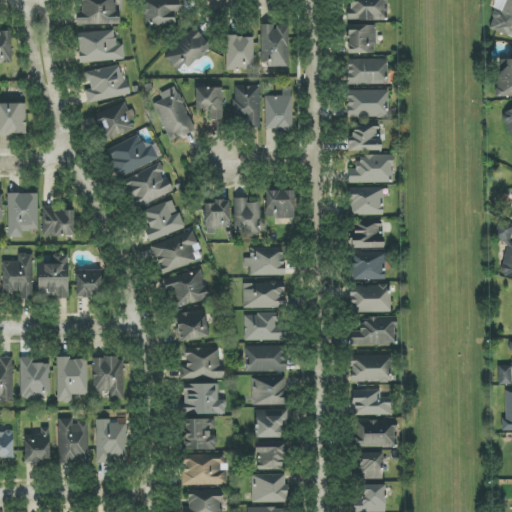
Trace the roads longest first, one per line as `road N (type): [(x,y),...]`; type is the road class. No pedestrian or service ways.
road 1 (residential): [(44,0),(74,159),(127,254),(142,327),(155,511)]
road 2 (residential): [(317,0),(325,511)]
road 3 (residential): [(154,494),(0,495)]
road 4 (residential): [(142,327),(0,330)]
